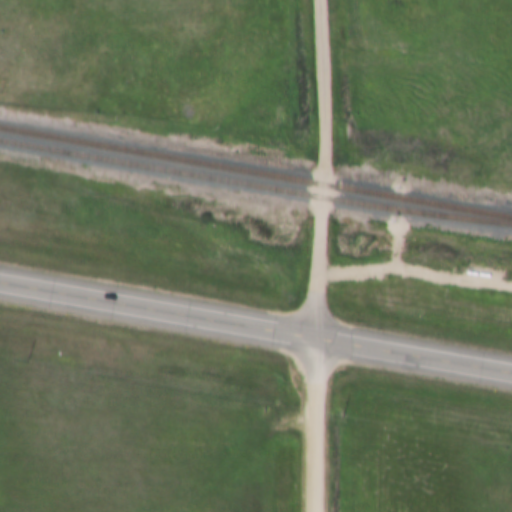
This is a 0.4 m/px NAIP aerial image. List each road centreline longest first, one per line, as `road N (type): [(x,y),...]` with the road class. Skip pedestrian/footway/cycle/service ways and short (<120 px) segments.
road 1 (primary): [(0,281),(511,371)]
road 2 (residential): [(320,0),(326,145),(314,511)]
